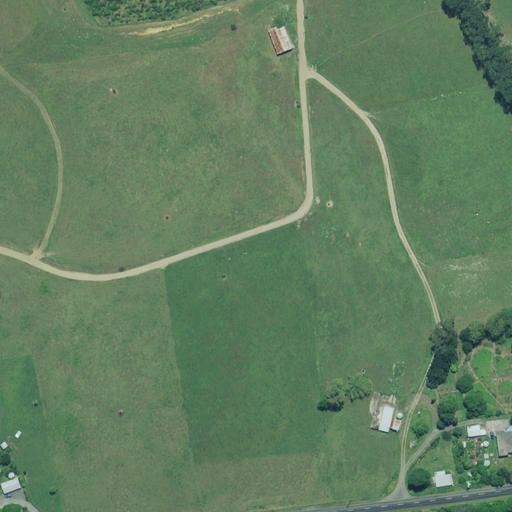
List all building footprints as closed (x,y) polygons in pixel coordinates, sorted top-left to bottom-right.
[(294,49),(285,26),(270,31),(279,54),(294,49)] [(396,409),(386,407),(380,430),(390,432),(391,428),(401,431),(404,421),(393,419),(396,409)] [(481,430),(481,426),(469,427),(470,437),(487,435),(487,430),(481,430)] [(511,452),(511,431),(498,433),(500,457),(510,456),(510,453),(511,452)] [(12,450),(7,442),(2,446),(8,453),(12,450)] [(453,485),(452,475),(436,477),(438,487),(453,485)] [(21,488),(17,479),(2,485),(5,494),(21,488)]
